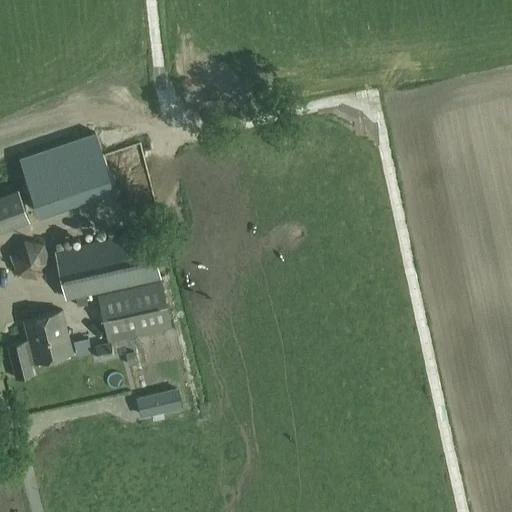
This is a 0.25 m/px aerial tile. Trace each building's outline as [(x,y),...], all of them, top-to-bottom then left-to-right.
[(112,185),(102,154),(26,180),(36,210),(112,185)] [(0,224),(27,215),(20,195),(0,201),(0,224)] [(54,250),(65,298),(160,276),(149,228),(54,250)] [(21,281),(45,273),(36,246),(12,253),(21,281)] [(109,340),(172,326),(161,280),(99,294),(109,340)] [(23,317),(28,337),(7,343),(16,376),(33,371),(30,361),(73,350),(61,307),(23,317)] [(111,340),(96,343),(99,357),(114,354),(111,340)] [(133,349),(126,351),(129,363),(136,362),(133,349)] [(181,405),(177,387),(135,396),(140,415),(144,414),(151,413),(153,419),(163,416),(162,410),(181,405)]
